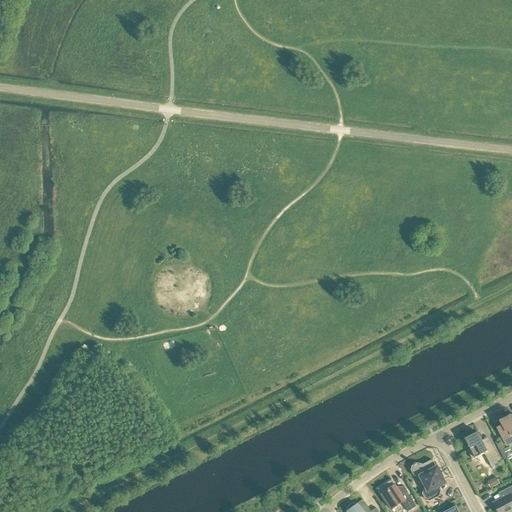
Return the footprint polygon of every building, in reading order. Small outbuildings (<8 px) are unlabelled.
[(497,429),(506,446),(511,442),(511,418),(511,416),(500,422),(502,426),(497,429)] [(471,450),(468,451),(472,459),(475,458),(475,459),(484,454),(491,467),(501,462),(491,443),(485,446),(478,433),(465,440),(471,450)] [(426,486),(423,495),(426,499),(429,501),(438,496),(439,492),(437,487),(442,485),(443,481),(434,464),(430,463),(424,466),(418,465),(416,465),(416,464),(414,465),(414,466),(413,467),(412,470),(415,476),(422,478),(426,486)] [(491,489),(500,484),(497,479),(488,484),(491,489)] [(396,487),(396,488),(391,480),(378,489),(391,510),(402,503),(407,511),(409,511),(416,507),(404,487),(398,490),(396,487)] [(493,504),(497,511),(510,511),(511,511),(511,486),(507,489),(510,495),(493,504)] [(378,511),(376,509),(371,511),(363,500),(355,506),(353,505),(351,505),(349,507),(348,508),(348,510),(348,511),(378,511)]
